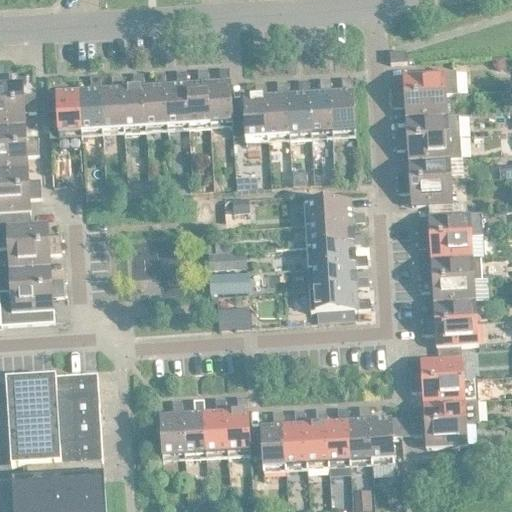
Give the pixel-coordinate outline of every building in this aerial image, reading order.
[(396,51),(397,63),(413,62),(413,50),(396,51)] [(511,55),(498,55),(498,63),(504,69),(511,68),(511,55)] [(236,127),(239,127),(238,97),(236,67),(226,68),(227,80),(215,81),(216,85),(215,85),(217,124),(236,123),(236,127)] [(0,103),(42,101),(42,92),(30,93),(29,80),(17,81),(16,68),(0,69),(0,103)] [(217,128),(217,124),(215,85),(216,85),(215,81),(215,68),(204,69),(205,81),(194,82),(194,87),(193,87),(195,125),(214,124),(215,128),(217,128)] [(196,130),(195,125),(193,87),(194,87),(194,82),(193,70),(183,70),(184,83),(172,84),(172,88),(174,126),(193,125),(193,130),(196,130)] [(174,131),(174,126),(172,88),(172,84),(171,71),(161,72),(162,84),(151,85),(151,89),(150,89),(152,128),(171,127),(172,131),(174,131)] [(399,97),(452,94),(464,93),(463,71),(410,74),(411,87),(399,87),(399,97)] [(153,132),(152,128),(150,89),(151,89),(151,85),(150,72),(140,73),(140,85),(129,86),(129,91),(131,133),(153,132)] [(128,134),(131,133),(129,91),(129,86),(128,74),(118,74),(119,87),(107,87),(108,92),(107,92),(109,130),(128,129),(128,134)] [(110,135),(109,130),(107,92),(108,92),(107,87),(107,75),(97,76),(97,88),(85,89),(88,136),(110,135)] [(349,90),(337,91),(338,95),(337,95),(339,133),(358,132),(358,137),(362,136),(358,77),(348,77),(349,90)] [(327,91),(316,92),(316,96),(315,96),(318,135),(337,133),(337,138),(339,138),(339,133),(337,95),(338,95),(337,91),(337,78),(326,79),(327,91)] [(306,92),(294,93),(295,97),(294,98),(296,140),(318,139),(318,135),(315,96),(316,96),(316,92),(315,79),(305,80),(306,92)] [(284,94),(273,94),(273,99),(272,99),(275,137),(293,136),(294,141),(296,140),(294,98),(295,97),(294,93),(294,81),(283,81),(284,94)] [(238,97),(239,127),(252,126),(252,143),(275,142),(275,137),(272,99),(273,99),(273,94),(272,82),(262,82),(262,95),(238,97)] [(65,137),(88,136),(85,89),(63,90),(63,91),(54,91),(55,110),(64,109),(65,137)] [(412,105),(413,118),(454,115),(452,94),(399,97),(400,106),(412,105)] [(0,103),(0,125),(32,124),(31,112),(43,111),(42,101),(0,103)] [(401,130),(402,140),(455,137),(454,115),(413,118),(414,130),(401,130)] [(0,125),(0,147),(45,145),(44,135),(33,136),(32,124),(0,125)] [(415,149),(415,161),(456,158),(468,158),(467,136),(455,137),(402,140),(403,149),(415,149)] [(0,147),(0,168),(34,167),(34,155),(45,154),(45,145),(0,147)] [(404,174),(405,183),(457,180),(456,158),(415,161),(416,173),(404,174)] [(0,168),(0,190),(47,188),(47,178),(35,179),(34,167),(0,168)] [(253,178),(242,178),(243,189),(253,189),(253,178)] [(123,180),(113,181),(114,196),(124,196),(123,180)] [(435,204),(435,216),(473,214),(473,202),(459,202),(457,180),(405,183),(405,192),(417,192),(418,205),(435,204)] [(0,190),(0,212),(37,211),(36,198),(48,197),(47,188),(0,190)] [(255,198),(239,199),(240,213),(256,212),(255,198)] [(312,222),(312,225),(354,222),(354,223),(359,222),(371,222),(371,211),(358,212),(358,200),(315,202),(315,203),(316,222),(312,222)] [(0,247),(15,246),(67,243),(67,234),(55,235),(54,222),(37,223),(37,211),(0,212),(0,247)] [(424,229),(425,239),(477,236),(476,213),(473,214),(435,216),(436,229),(424,229)] [(312,225),(313,246),(356,244),(360,244),(373,243),(372,233),(360,234),(359,222),(354,223),(354,222),(312,225)] [(437,247),(438,260),(479,257),(477,236),(425,239),(425,248),(437,247)] [(235,239),(221,240),(221,253),(236,252),(235,239)] [(15,246),(16,268),(56,266),(56,253),(68,253),(67,243),(15,246)] [(314,268),(319,268),(357,265),(357,266),(361,265),(374,265),(373,255),(361,255),(360,244),(356,244),(313,246),(314,268)] [(215,253),(214,254),(215,270),(216,270),(217,270),(252,268),(251,252),(236,252),(221,253),(215,253)] [(427,282),(480,279),(488,278),(487,257),(479,257),(438,260),(439,272),(427,272),(427,282)] [(315,287),(316,289),(358,287),(363,287),(375,286),(375,276),(362,277),(361,265),(357,266),(357,265),(319,268),(320,287),(315,287)] [(16,268),(17,290),(70,286),(69,277),(57,278),(56,266),(16,268)] [(217,273),(215,274),(216,295),(218,294),(256,293),(256,272),(218,273),(217,273)] [(440,290),(441,303),(481,300),(480,279),(427,282),(428,291),(440,290)] [(70,286),(17,290),(1,291),(3,325),(56,322),(56,310),(59,310),(58,297),(71,296),(70,286)] [(358,287),(316,289),(317,312),(323,311),(324,323),(362,320),(361,309),(377,308),(376,298),(363,299),(363,287),(358,287)] [(429,316),(430,325),(482,322),(481,300),(441,303),(441,315),(429,316)] [(251,306),(223,307),(224,329),(257,327),(257,313),(254,308),(251,306)] [(443,347),(467,345),(484,344),(482,322),(430,325),(430,334),(442,334),(443,347)] [(416,373),(417,382),(469,379),(467,345),(443,347),(444,359),(427,360),(428,372),(416,373)] [(12,378),(17,465),(32,464),(33,478),(0,480),(0,511),(112,511),(110,473),(108,473),(108,459),(109,459),(103,373),(12,378)] [(430,403),(470,401),(482,400),(481,379),(469,379),(417,382),(417,392),(429,391),(430,403)] [(253,456),(256,456),(255,426),(253,396),(243,397),(244,409),(232,410),(233,415),(232,415),(234,453),(253,452),(253,456)] [(234,457),(234,453),(232,415),(233,415),(232,410),(232,398),(221,398),(222,411),(211,411),(211,416),(210,416),(212,454),(231,453),(231,458),(234,457)] [(213,459),(212,454),(210,416),(211,416),(211,411),(210,399),(200,399),(201,412),(189,413),(189,417),(191,460),(213,459)] [(188,460),(191,460),(189,417),(189,413),(188,400),(178,401),(179,413),(166,414),(168,457),(188,456),(188,460)] [(419,416),(419,426),(472,423),(472,422),(479,421),(483,417),(482,405),(478,401),(470,402),(470,401),(430,403),(431,416),(419,416)] [(366,419),(354,420),(355,424),(354,424),(356,462),(375,461),(375,466),(378,466),(378,461),(375,423),(376,423),(376,418),(375,406),(365,407),(366,419)] [(344,420),(333,421),(333,425),(332,425),(334,464),(353,463),(354,467),(356,467),(356,462),(354,424),(355,424),(354,420),(354,407),(343,408),(344,420)] [(323,422),(311,422),(311,427),(313,465),(332,464),(332,468),(335,468),(334,464),(332,425),(333,425),(333,421),(332,409),(322,409),(323,422)] [(301,423),(290,424),(290,428),(289,428),(291,466),(310,465),(311,470),(313,470),(313,465),(311,427),(311,422),(310,410),(300,410),(301,423)] [(255,426),(256,456),(268,455),(269,472),(292,471),(291,466),(289,428),(290,428),(290,424),(289,411),(279,412),(279,424),(255,426)] [(398,417),(376,418),(376,423),(375,423),(378,461),(396,460),(397,464),(400,464),(399,436),(408,436),(407,417),(398,417)] [(433,447),(473,445),(472,423),(419,426),(420,435),(432,434),(433,447)] [(473,445),(474,458),(506,456),(505,443),(473,445)] [(377,490),(360,491),(361,511),(378,510),(377,490)]
